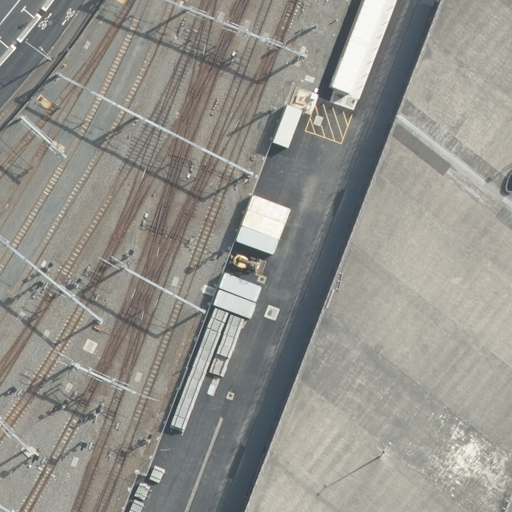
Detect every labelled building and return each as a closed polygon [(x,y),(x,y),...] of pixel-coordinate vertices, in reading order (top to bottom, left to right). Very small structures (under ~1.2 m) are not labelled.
[(511,0),(438,0),(394,118),(511,210),(511,0)] [(322,94),(301,85),(294,101),(315,109),(322,94)] [(251,169),(282,182),(313,109),(282,96),(251,169)] [(213,267),(242,278),(278,187),(249,176),(213,267)] [(161,511),(239,316),(205,303),(121,511),(161,511)]
